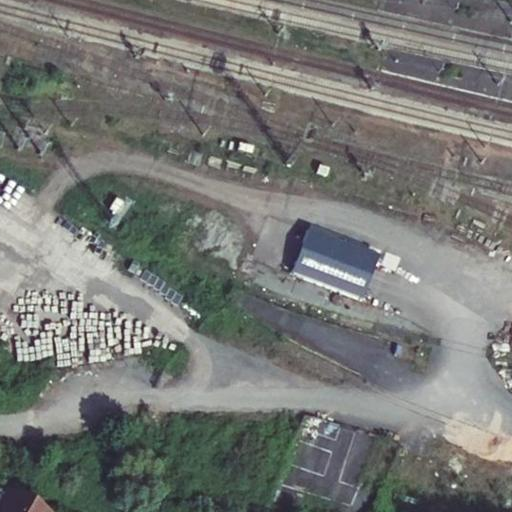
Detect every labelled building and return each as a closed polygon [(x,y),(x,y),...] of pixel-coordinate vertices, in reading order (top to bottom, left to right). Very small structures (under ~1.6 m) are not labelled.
[(293,245),(284,289),(357,305),(367,261),(293,245)] [(511,391),(496,375),(468,401),(490,424),(511,403),(511,391)] [(174,430),(147,414),(137,432),(164,448),(174,430)] [(511,502),(511,462),(433,437),(416,488),(476,508),(481,493),(511,502)] [(381,494),(396,444),(375,438),(360,488),(381,494)] [(42,511),(10,493),(0,509),(0,511),(42,511)]
